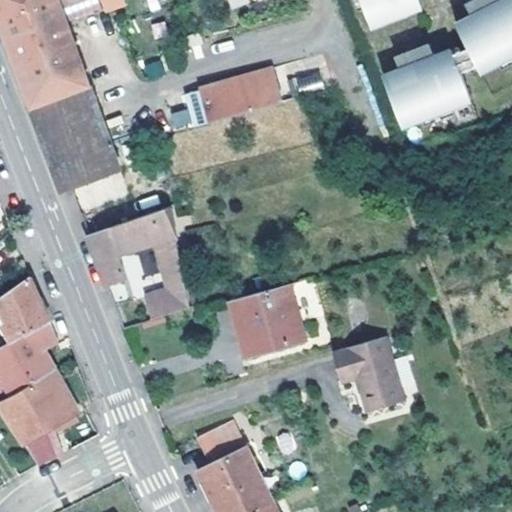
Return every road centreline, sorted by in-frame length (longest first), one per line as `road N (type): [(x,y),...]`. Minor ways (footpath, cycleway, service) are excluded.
road 1 (tertiary): [(138,443),(0,92)]
road 2 (residential): [(11,511),(138,443)]
